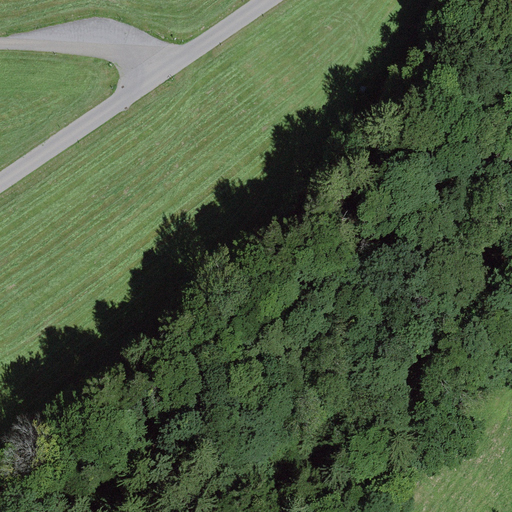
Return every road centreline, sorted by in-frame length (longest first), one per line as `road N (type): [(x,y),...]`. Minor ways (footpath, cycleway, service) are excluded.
road 1 (unclassified): [(267,0),(0,184)]
road 2 (track): [(155,74),(134,52),(0,41)]
